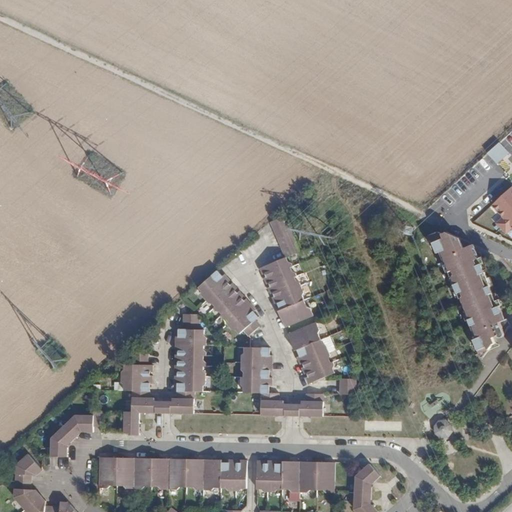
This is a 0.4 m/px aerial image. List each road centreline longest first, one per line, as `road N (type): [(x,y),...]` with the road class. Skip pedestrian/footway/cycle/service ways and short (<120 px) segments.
road 1 (track): [(0,19),(459,228)]
road 2 (residential): [(424,482),(390,453),(107,448),(89,461),(88,499),(99,511)]
road 3 (residential): [(511,255),(459,228),(456,209),(495,172)]
